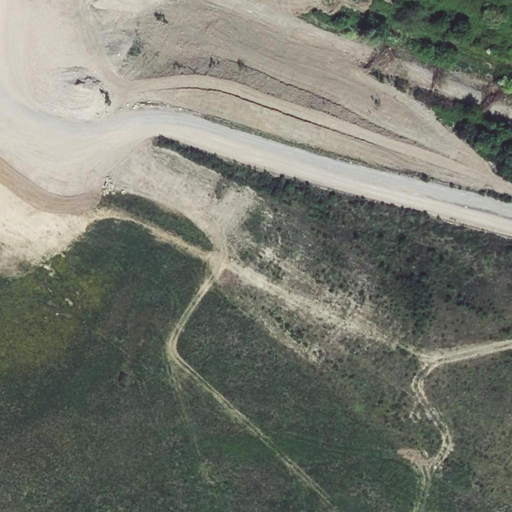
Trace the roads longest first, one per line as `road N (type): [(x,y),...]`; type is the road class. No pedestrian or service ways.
road 1 (track): [(511,220),(165,128),(111,151),(48,144),(0,101)]
road 2 (track): [(511,120),(219,0)]
